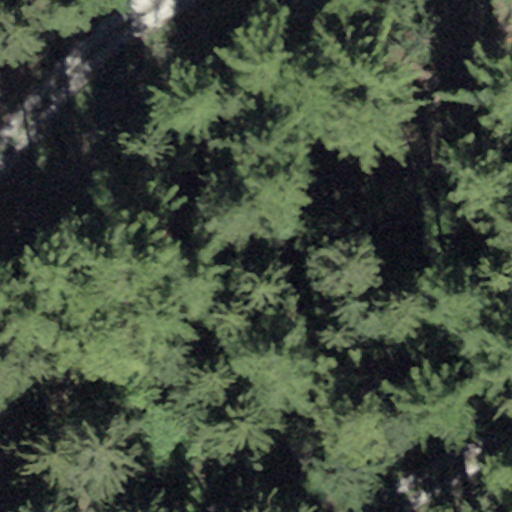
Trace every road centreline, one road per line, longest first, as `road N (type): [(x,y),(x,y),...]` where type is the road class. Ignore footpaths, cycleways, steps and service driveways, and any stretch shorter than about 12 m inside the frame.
road 1 (track): [(511,402),(274,511)]
road 2 (track): [(0,148),(190,0)]
